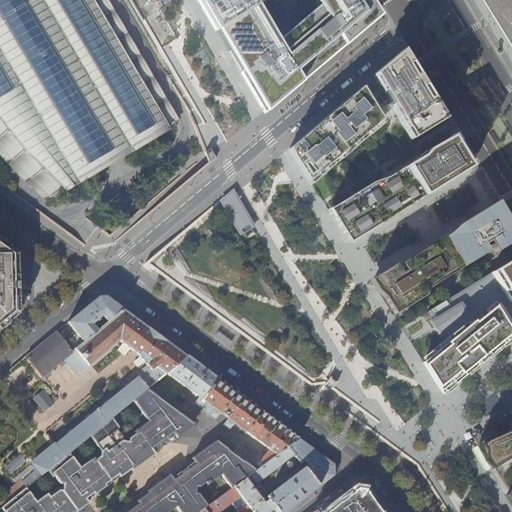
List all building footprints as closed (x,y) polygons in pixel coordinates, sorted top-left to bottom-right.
[(170,126),(179,120),(165,96),(152,74),(139,52),(126,30),(113,8),(108,0),(0,0),(0,153),(7,162),(26,180),(46,200),(63,189),(77,180),(89,174),(109,162),(130,149),(131,148),(170,126)] [(279,41),(271,27),(229,51),(263,112),(377,16),(367,0),(197,0),(215,28),(260,0),(261,0),(262,1),(263,0),(316,0),(319,4),(279,41)] [(511,0),(485,0),(504,30),(511,43),(511,0)] [(436,112),(401,55),(374,78),(412,140),(441,121),(436,112)] [(379,118),(360,88),(288,149),(307,179),(379,118)] [(470,168),(452,138),(329,214),(347,244),(470,168)] [(213,161),(115,241),(147,266),(253,344),(311,387),(327,387),(341,369),(255,229),(238,197),(236,192),(217,157),(213,161)] [(494,206),(372,282),(391,311),(403,303),(402,301),(496,243),(498,246),(511,236),(506,226),(494,206)] [(0,240),(0,328),(8,323),(10,321),(6,316),(12,311),(18,311),(17,254),(13,251),(10,249),(10,247),(6,244),(0,240)] [(511,260),(479,281),(511,333),(511,260)] [(445,345),(423,362),(442,394),(511,336),(511,333),(479,281),(426,313),(445,345)] [(107,322),(123,309),(117,305),(113,302),(106,297),(98,297),(86,307),(68,322),(67,323),(83,342),(97,330),(92,324),(96,321),(97,322),(99,321),(97,319),(102,316),(107,322)] [(145,389),(167,372),(187,357),(166,341),(137,320),(123,309),(107,322),(97,330),(83,342),(71,351),(56,332),(26,356),(42,375),(64,357),(77,372),(87,365),(88,366),(119,341),(138,355),(146,366),(135,375),(137,378),(60,440),(59,439),(35,459),(45,471),(67,453),(89,436),(110,418),(131,400),(145,389)] [(215,336),(229,346),(232,342),(218,332),(217,334),(215,336)] [(187,357),(167,372),(183,384),(200,397),(202,399),(217,379),(204,369),(187,357)] [(238,394),(217,379),(202,399),(220,412),(223,414),(229,418),(235,423),(247,432),(261,412),(250,403),(238,394)] [(33,502),(24,489),(1,507),(1,508),(3,511),(74,511),(75,511),(88,502),(86,500),(103,487),(122,472),(123,473),(126,471),(131,467),(132,469),(154,452),(154,451),(160,447),(173,436),(175,438),(188,428),(193,423),(145,389),(131,400),(146,420),(132,431),(133,433),(127,438),(126,441),(120,440),(121,437),(115,429),(117,427),(110,418),(89,436),(99,450),(98,455),(93,459),(91,457),(77,467),(67,453),(45,471),(46,473),(50,478),(51,476),(58,484),(61,485),(60,491),(56,491),(47,497),(45,494),(33,502)] [(52,403),(41,390),(33,397),(43,410),(52,403)] [(202,399),(200,397),(195,402),(198,404),(197,405),(216,419),(220,412),(202,399)] [(289,432),(261,412),(247,432),(262,443),(270,449),(277,454),(297,439),(289,432)] [(230,429),(235,423),(229,418),(224,425),(230,429)] [(511,429),(500,435),(476,446),(481,456),(489,468),(511,456),(511,429)] [(309,467),(323,484),(326,481),(334,475),(334,465),(317,453),(297,439),(277,454),(256,470),(250,474),(252,478),(255,481),(261,488),(263,487),(259,481),(293,454),(300,464),(305,461),(309,467)] [(204,451),(201,453),(222,474),(233,486),(244,478),(250,474),(256,470),(252,467),(214,443),(210,446),(204,451)] [(277,454),(270,449),(261,461),(252,467),(256,470),(277,454)] [(29,457),(23,451),(8,464),(13,470),(29,457)] [(185,468),(201,486),(207,482),(208,484),(222,474),(201,453),(193,459),(194,461),(185,468)] [(0,500),(0,506),(1,507),(24,489),(40,475),(33,467),(22,476),(25,480),(0,500)] [(323,484),(309,467),(306,469),(305,468),(281,486),(280,484),(278,485),(279,487),(267,497),(269,500),(278,511),(285,511),(293,507),(308,495),(323,484)] [(163,481),(186,511),(199,511),(203,509),(208,505),(200,493),(197,493),(197,486),(200,487),(201,486),(185,468),(173,476),(168,479),(167,478),(163,481)] [(264,504),(244,478),(233,486),(252,511),(278,511),(269,500),(264,504)] [(174,511),(186,511),(163,481),(148,492),(144,495),(145,497),(134,504),(136,506),(140,511),(170,511),(173,510),(174,511)] [(252,511),(233,486),(208,505),(203,509),(205,511),(252,511)] [(326,511),(375,511),(369,503),(362,494),(352,492),(349,494),(344,498),(326,511)]
